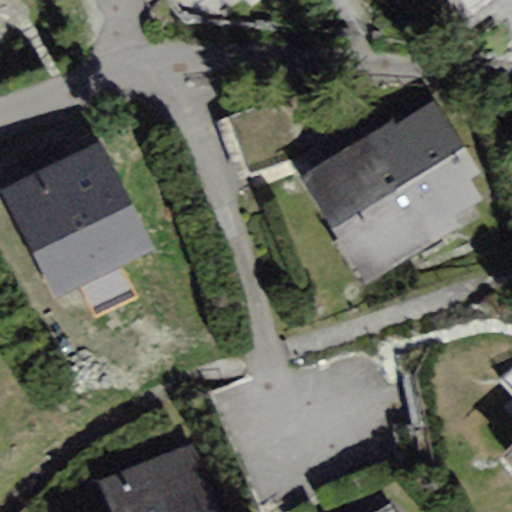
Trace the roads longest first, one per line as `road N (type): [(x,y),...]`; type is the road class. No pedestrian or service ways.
road 1 (residential): [(0,119),(156,61),(511,70)]
road 2 (unknown): [(156,61),(213,148),(235,213),(267,329),(271,372),(260,388)]
